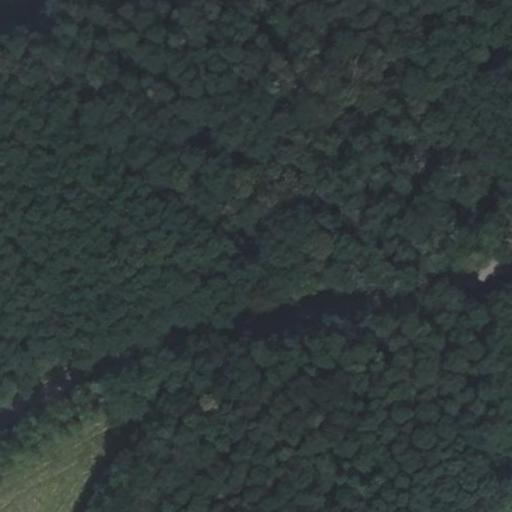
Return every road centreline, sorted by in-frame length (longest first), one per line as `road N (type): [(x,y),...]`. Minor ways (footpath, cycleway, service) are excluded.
road 1 (unclassified): [(511,265),(389,302),(142,350),(0,419)]
road 2 (track): [(174,0),(0,33)]
